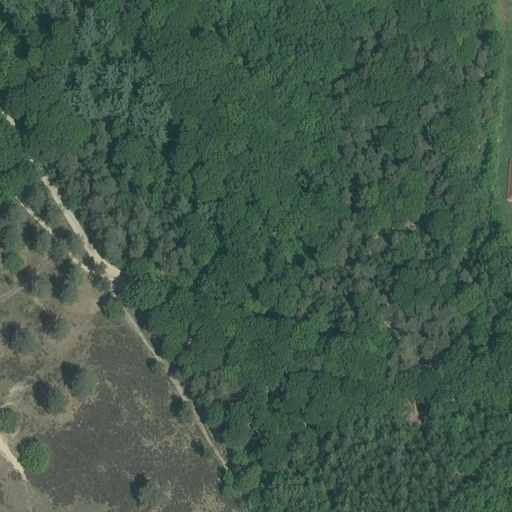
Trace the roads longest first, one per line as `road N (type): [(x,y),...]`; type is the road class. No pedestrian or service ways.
road 1 (track): [(511,352),(419,371),(113,282)]
road 2 (track): [(113,282),(263,511)]
road 3 (track): [(113,282),(0,117)]
